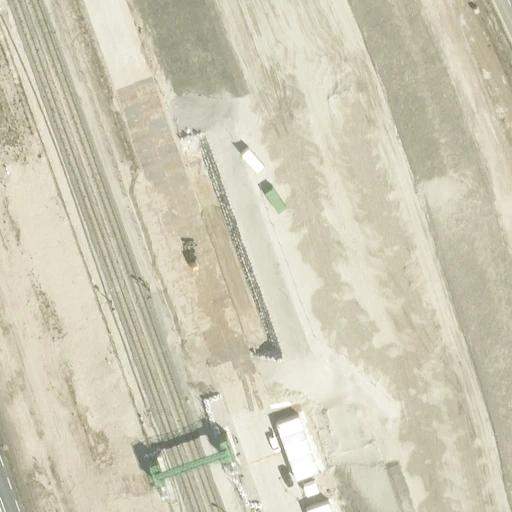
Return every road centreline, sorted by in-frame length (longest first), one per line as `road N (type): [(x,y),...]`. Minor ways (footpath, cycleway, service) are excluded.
road 1 (unclassified): [(40,358),(357,250)]
road 2 (unclassified): [(341,207),(26,319)]
road 3 (unclassified): [(479,511),(398,211)]
road 4 (unclassified): [(357,250),(439,511)]
road 5 (unclassified): [(398,211),(313,0)]
road 6 (unclassified): [(252,0),(341,207)]
road 7 (trunk): [(97,511),(40,358)]
